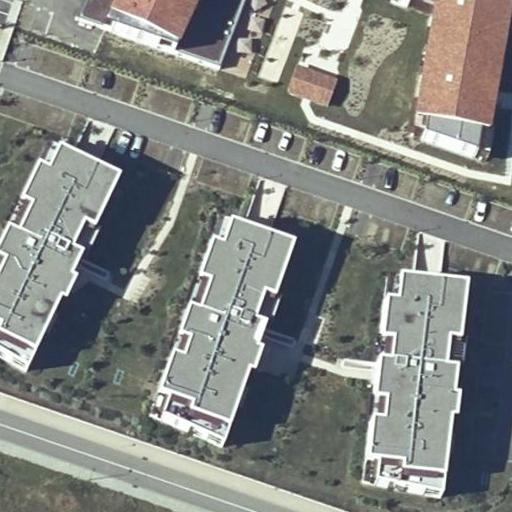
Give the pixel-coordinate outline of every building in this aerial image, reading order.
[(82,0),(73,21),(218,69),(243,0),(82,0)] [(421,137),(473,155),(477,133),(484,134),(499,48),(492,47),(498,12),(505,13),(506,0),(391,0),(406,6),(408,0),(409,0),(433,9),(428,36),(435,37),(432,53),(423,51),(411,122),(423,124),(421,137)] [(0,350),(29,369),(62,301),(68,304),(78,282),(72,279),(82,258),(72,254),(85,227),(96,232),(120,181),(61,153),(51,174),(41,169),(24,206),(33,211),(20,236),(11,232),(0,255),(0,261),(7,265),(0,280),(0,350)] [(168,416),(229,443),(252,372),(259,374),(266,351),(260,349),(267,327),(257,324),(266,296),(277,299),(295,246),(232,225),(225,247),(215,244),(202,283),(212,286),(203,313),(193,310),(184,340),(194,343),(188,362),(177,358),(164,397),(173,400),(168,416)] [(376,479),(442,492),(450,418),(456,419),(459,395),(452,394),(455,371),(444,370),(447,341),(459,342),(464,286),(399,279),(397,302),(386,301),(382,341),(392,343),(389,371),(379,370),(376,401),(387,402),(384,422),(373,421),(369,462),(378,463),(376,479)]
